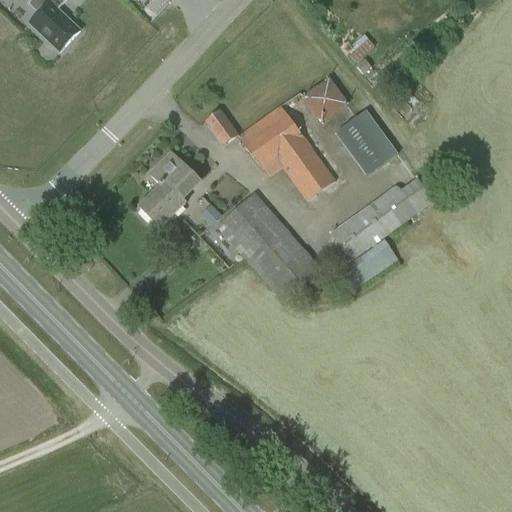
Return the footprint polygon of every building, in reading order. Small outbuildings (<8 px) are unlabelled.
[(66,1),(64,0),(35,0),(28,8),(38,17),(30,26),(60,55),(79,35),(56,12),(66,1)] [(371,70),(364,61),(355,68),(362,76),(371,70)] [(328,80),(301,100),(321,127),(349,107),(328,80)] [(335,185),(280,109),(237,139),(266,180),(282,169),(307,206),(335,185)] [(237,138),(218,113),(205,123),(223,148),(237,138)] [(397,157),(365,115),(336,136),(367,179),(397,157)] [(180,198),(196,181),(171,155),(149,176),(161,188),(139,210),(159,231),(186,205),(180,198)] [(434,204),(416,180),(400,192),(396,187),(330,236),(351,263),(416,216),(417,216),(434,204)] [(320,267),(253,195),(216,230),(283,301),(320,267)] [(215,227),(225,215),(212,205),(202,217),(215,227)] [(398,263),(386,243),(338,275),(351,295),(398,263)]
